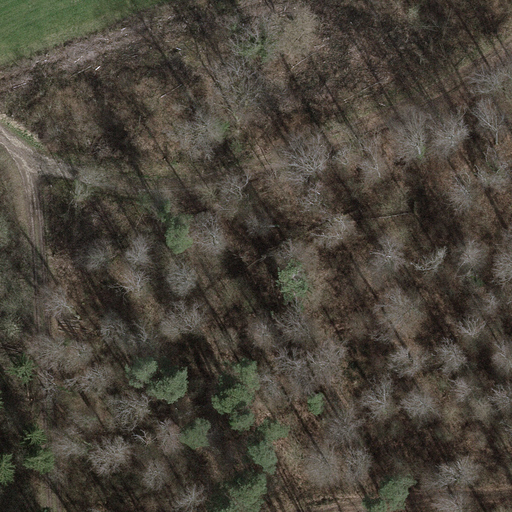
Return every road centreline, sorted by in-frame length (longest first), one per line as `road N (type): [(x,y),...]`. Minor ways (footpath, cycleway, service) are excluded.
road 1 (track): [(0,135),(26,158),(99,182),(191,180),(360,129),(511,41)]
road 2 (track): [(26,158),(56,511)]
